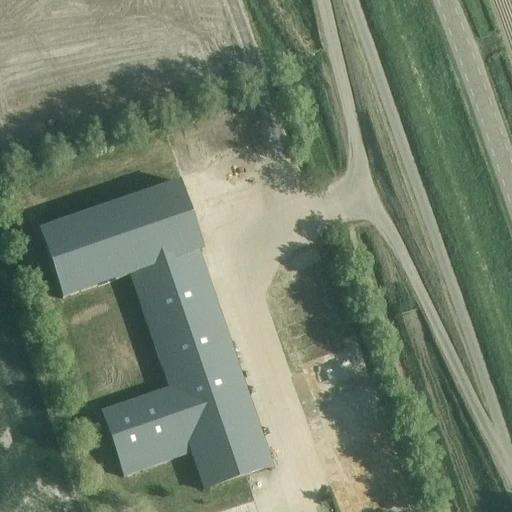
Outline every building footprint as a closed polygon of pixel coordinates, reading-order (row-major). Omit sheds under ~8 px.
[(265,0),(270,8),(280,2),(278,0),(265,0)] [(279,4),(268,15),(278,24),(288,13),(279,4)] [(269,141),(274,170),(287,168),(282,139),(269,141)] [(204,494),(271,471),(196,255),(202,254),(178,184),(39,233),(63,302),(130,279),(169,392),(101,416),(119,470),(188,446),(204,494)] [(218,215),(197,223),(202,236),(223,228),(218,215)]
